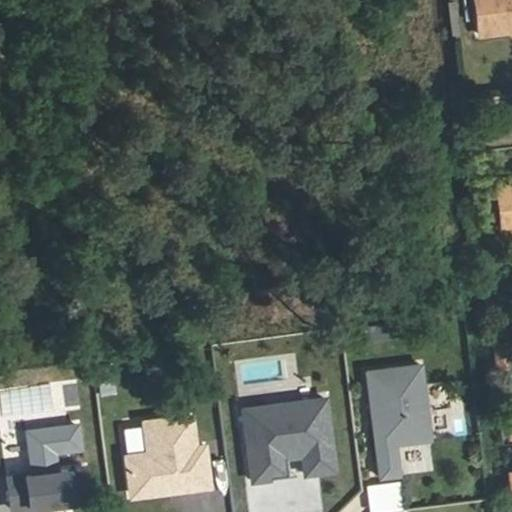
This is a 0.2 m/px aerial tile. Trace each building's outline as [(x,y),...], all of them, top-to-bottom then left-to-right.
[(511,0),(474,0),(478,32),(511,28),(511,0)] [(511,180),(493,182),(498,227),(511,225),(511,180)] [(500,339),(492,340),(495,368),(503,367),(500,339)] [(418,363),(384,368),(386,379),(365,382),(378,477),(398,474),(393,442),(427,437),(418,363)] [(384,368),(364,371),(365,382),(386,379),(384,368)] [(323,397),(241,408),(251,480),(271,477),(267,453),(282,451),(283,456),(284,456),(301,454),(303,473),(333,469),(323,397)] [(511,412),(502,413),(504,433),(511,432),(511,412)] [(188,414),(141,420),(145,451),(123,454),(128,491),(175,485),(176,488),(207,484),(201,444),(192,445),(188,414)] [(282,451),(267,453),(271,477),(287,475),(284,456),(283,456),(282,451)] [(82,465),(5,475),(9,507),(86,497),(82,465)] [(511,469),(502,470),(503,497),(511,496),(511,469)]
